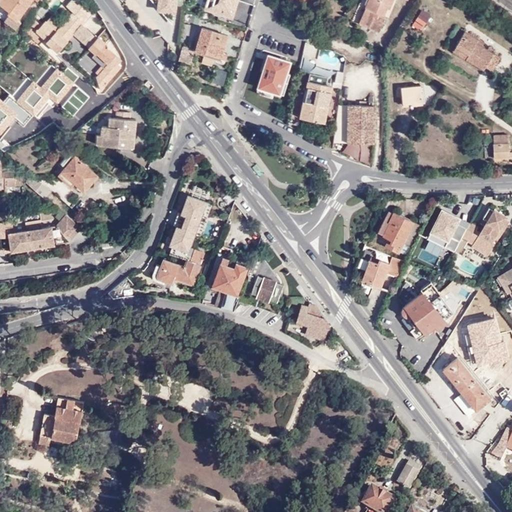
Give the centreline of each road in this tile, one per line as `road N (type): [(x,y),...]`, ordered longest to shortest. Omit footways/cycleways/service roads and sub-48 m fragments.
road 1 (residential): [(87,300),(184,304),(246,319),(358,376),(379,377),(389,367)]
road 2 (tertiary): [(511,181),(337,177)]
road 3 (primary): [(195,135),(246,164),(262,207),(282,230),(309,234)]
road 4 (residential): [(120,275),(144,247),(177,156),(195,135)]
road 5 (primary): [(389,367),(343,307),(309,234)]
road 6 (primary): [(337,177),(323,160),(260,152),(230,104)]
road 7 (primary): [(194,110),(105,0)]
road 8 (residential): [(120,275),(50,301),(0,308)]
road 9 (primary): [(463,465),(389,367)]
